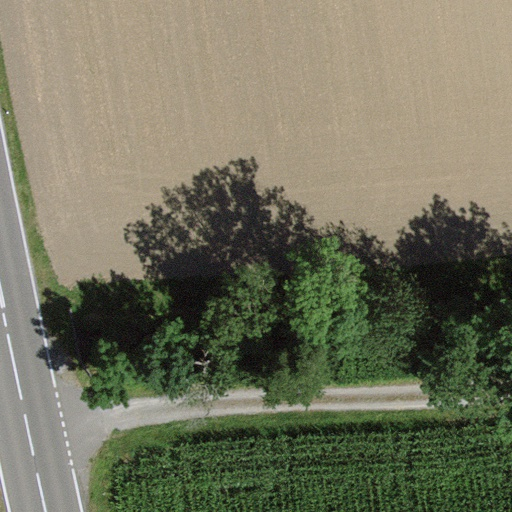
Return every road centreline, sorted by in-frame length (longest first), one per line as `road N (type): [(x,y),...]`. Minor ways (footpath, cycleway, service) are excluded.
road 1 (track): [(30,440),(169,412),(511,385)]
road 2 (primary): [(45,511),(0,293)]
